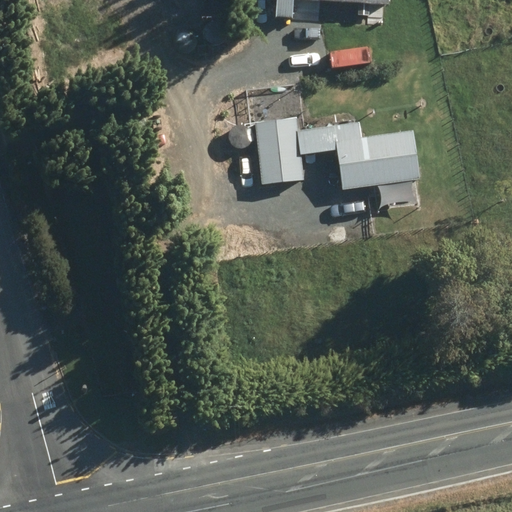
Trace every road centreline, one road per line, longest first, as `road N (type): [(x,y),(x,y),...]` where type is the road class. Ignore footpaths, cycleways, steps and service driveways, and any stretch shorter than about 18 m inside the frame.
road 1 (secondary): [(86,511),(511,422)]
road 2 (unclassified): [(61,511),(0,257)]
